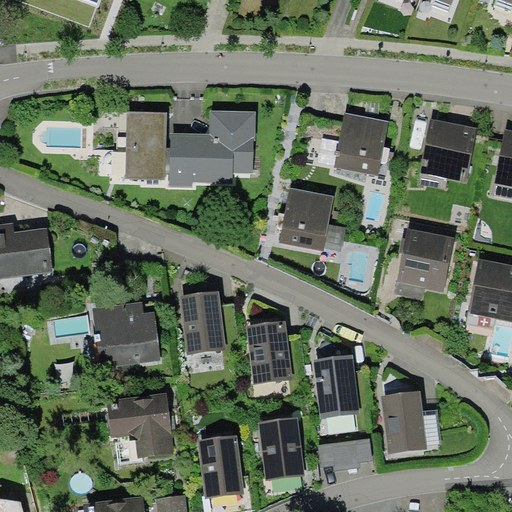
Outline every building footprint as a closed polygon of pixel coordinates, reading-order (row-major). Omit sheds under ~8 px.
[(167,115),(127,114),(125,179),(165,181),(165,176),(169,176),(169,186),(194,187),(194,184),(233,185),(233,174),(252,175),(254,116),(212,115),(211,137),(172,135),(172,150),(166,149),(167,115)] [(390,123),(346,116),(341,143),(335,168),(381,177),(390,123)] [(478,131),(430,122),(417,187),(446,193),(448,179),(468,183),(478,131)] [(511,132),(505,131),(492,197),(511,200),(511,132)] [(341,143),(322,139),(317,165),(335,168),(341,143)] [(335,199),(291,192),(280,244),(326,253),(330,227),(335,199)] [(13,222),(0,223),(0,279),(53,272),(47,227),(14,231),(13,222)] [(349,230),(330,227),(326,253),(344,256),(349,230)] [(455,242),(407,232),(394,298),(423,303),(425,289),(445,293),(455,242)] [(511,266),(478,260),(465,326),(494,331),(495,325),(496,318),(511,320),(511,266)] [(219,296),(179,300),(185,355),(225,351),(219,296)] [(143,305),(92,312),(100,369),(162,361),(156,316),(144,317),(143,305)] [(287,325),(247,329),(253,384),(293,380),(287,325)] [(353,360),(313,364),(319,419),(359,415),(353,360)] [(422,394),(382,398),(388,454),(428,450),(422,394)] [(172,453),(166,398),(106,405),(110,440),(130,437),(137,442),(138,457),(172,453)] [(298,423),(258,427),(264,482),(304,478),(298,423)] [(237,440),(198,444),(203,500),(243,495),(237,440)] [(371,443),(319,449),(322,470),(333,469),(334,473),(360,470),(360,464),(373,462),(371,443)] [(186,511),(185,498),(156,501),(156,511),(186,511)] [(144,511),(143,501),(84,508),(84,511),(144,511)]
